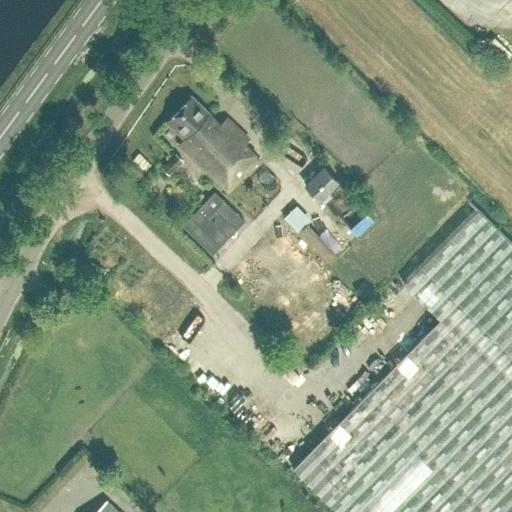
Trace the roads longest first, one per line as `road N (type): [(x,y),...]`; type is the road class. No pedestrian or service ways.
road 1 (unclassified): [(0,310),(75,171),(198,0)]
road 2 (primary): [(0,135),(99,0)]
